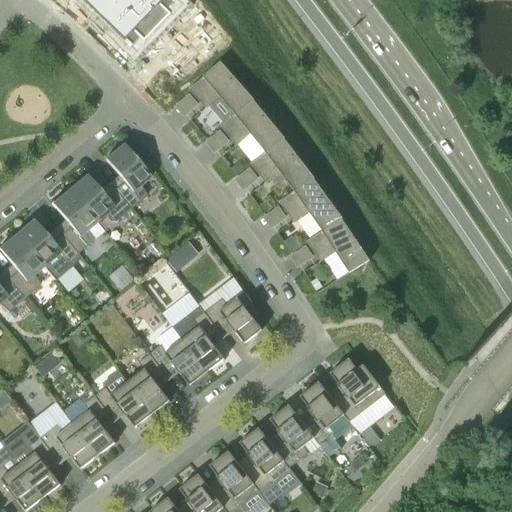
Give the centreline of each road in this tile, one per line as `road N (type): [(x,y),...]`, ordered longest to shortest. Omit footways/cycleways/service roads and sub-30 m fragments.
road 1 (residential): [(128,102),(224,213),(303,329),(297,350),(87,511)]
road 2 (primary): [(301,0),(511,291)]
road 3 (primary): [(511,233),(345,0)]
road 4 (unclassified): [(388,511),(511,354)]
road 5 (residential): [(0,213),(128,102)]
road 6 (residential): [(18,0),(128,102)]
